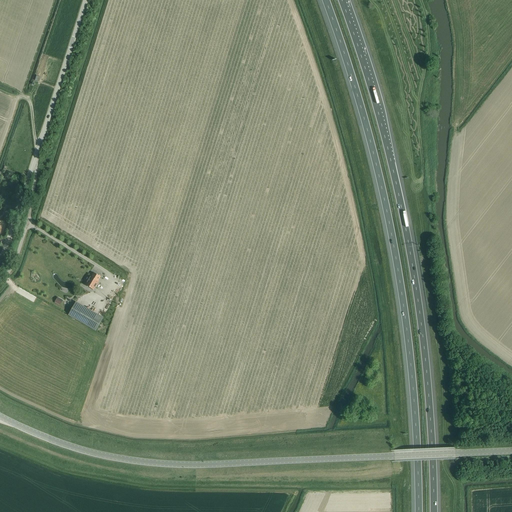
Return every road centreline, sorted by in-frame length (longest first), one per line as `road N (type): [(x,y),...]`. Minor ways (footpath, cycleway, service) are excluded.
road 1 (motorway): [(432,511),(417,293),(379,117),(340,0)]
road 2 (motorway): [(325,0),(393,245),(413,389),(418,511)]
road 3 (unclassified): [(395,456),(152,465),(54,444),(0,417)]
road 4 (unclassified): [(34,156),(85,0)]
road 5 (unclassified): [(0,281),(27,222),(34,156)]
